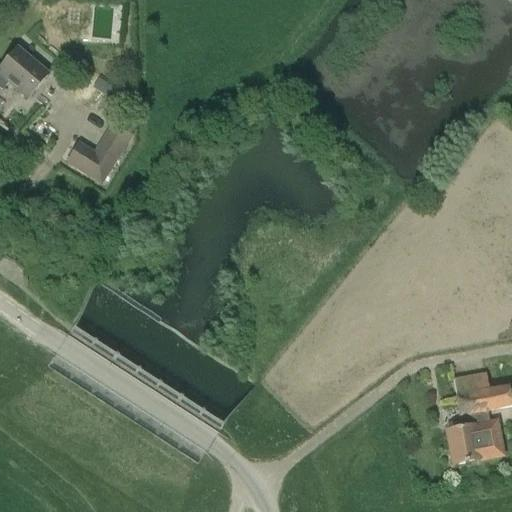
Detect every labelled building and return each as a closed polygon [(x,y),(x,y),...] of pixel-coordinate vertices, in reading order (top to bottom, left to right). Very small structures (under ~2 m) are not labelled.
[(48,77),(16,50),(0,69),(0,91),(3,93),(10,84),(28,99),(48,77)] [(133,139),(112,126),(94,154),(79,144),(66,165),(102,188),(133,139)] [(453,380),(460,418),(511,408),(511,404),(508,386),(489,390),(485,374),(453,380)] [(471,427),(478,462),(504,458),(497,423),(471,427)] [(478,462),(471,427),(446,432),(452,467),(478,462)]
